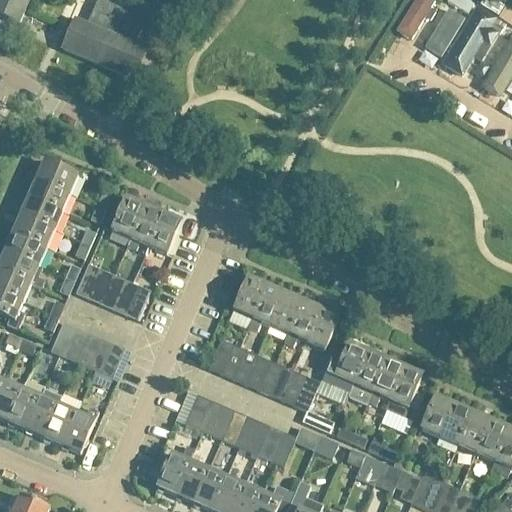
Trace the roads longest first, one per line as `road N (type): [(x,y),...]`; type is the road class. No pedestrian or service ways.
road 1 (residential): [(511,388),(227,213)]
road 2 (residential): [(101,502),(227,213)]
road 3 (residential): [(227,213),(0,74)]
